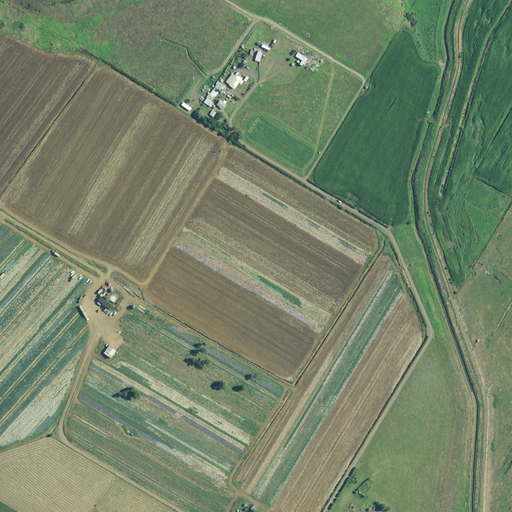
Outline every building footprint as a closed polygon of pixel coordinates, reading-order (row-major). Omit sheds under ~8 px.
[(308,59),(298,52),(296,56),(302,61),(301,62),(298,60),(297,62),(302,66),(303,64),(305,65),(306,62),(308,59)] [(236,76),(233,73),(226,82),(229,85),(234,89),(239,83),(241,85),(244,82),(236,76)] [(220,84),(217,82),(216,84),(217,85),(215,87),(220,92),(224,86),(221,83),(220,84)] [(219,92),(214,88),(209,95),(214,98),(219,92)] [(214,103),(207,98),(204,102),(211,107),(214,103)] [(223,102),(220,100),(217,105),(223,110),(227,105),(226,104),(227,102),(224,100),(223,102)] [(116,351),(109,346),(104,353),(111,358),(116,351)]
